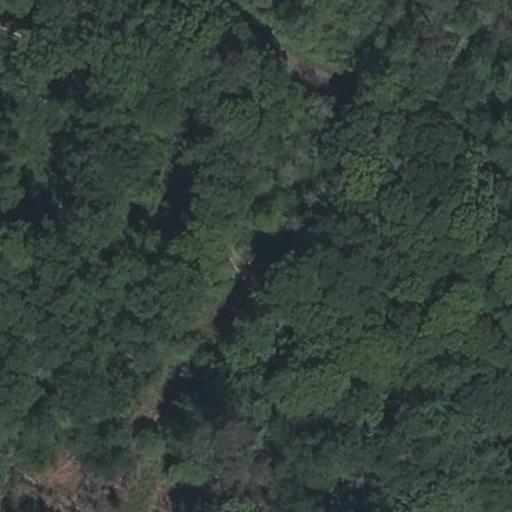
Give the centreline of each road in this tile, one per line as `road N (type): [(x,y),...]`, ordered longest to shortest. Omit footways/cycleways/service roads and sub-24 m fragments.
road 1 (unclassified): [(226,0),(320,81),(511,154)]
road 2 (track): [(146,511),(243,281),(241,238),(224,212)]
road 3 (track): [(375,511),(501,426)]
